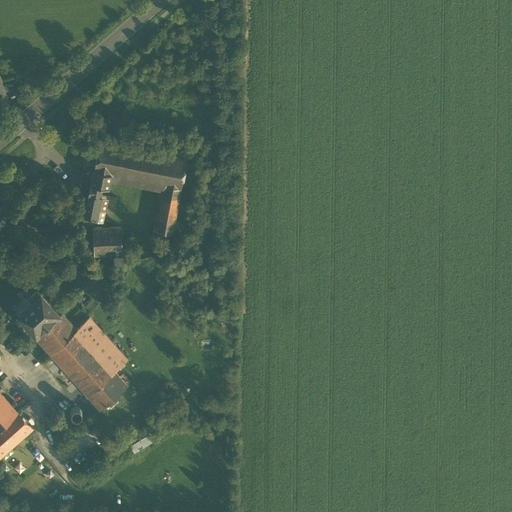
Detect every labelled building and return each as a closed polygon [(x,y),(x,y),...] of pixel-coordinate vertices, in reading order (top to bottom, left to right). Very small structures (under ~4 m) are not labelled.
[(99,141),(94,170),(111,174),(165,184),(156,231),(172,234),(186,157),(99,141)] [(94,170),(91,184),(101,186),(108,187),(111,174),(94,170)] [(91,184),(89,193),(100,195),(101,186),(91,184)] [(107,196),(100,195),(89,193),(85,216),(94,218),(102,220),(107,196)] [(92,228),(94,218),(85,216),(82,227),(82,239),(93,241),(92,228)] [(93,241),(93,255),(114,254),(121,254),(121,227),(92,228),(93,241)] [(56,259),(34,238),(25,248),(47,268),(56,259)] [(35,336),(59,314),(39,293),(16,315),(35,336)] [(59,314),(35,336),(102,407),(127,384),(114,371),(128,358),(89,317),(77,329),(61,312),(59,314)] [(0,427),(17,412),(0,392),(0,427)] [(0,455),(31,428),(17,412),(0,427),(0,455)] [(151,432),(129,445),(134,453),(155,440),(151,432)]
